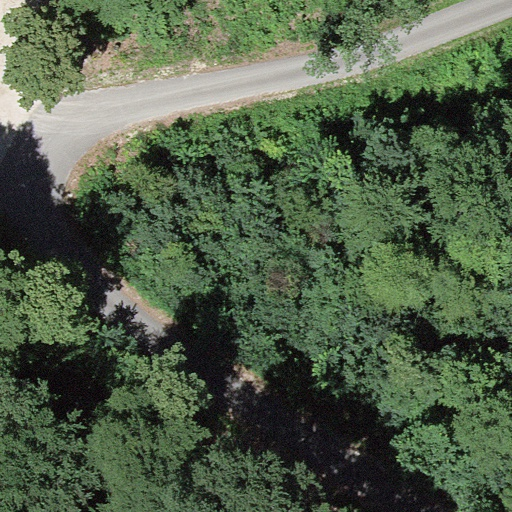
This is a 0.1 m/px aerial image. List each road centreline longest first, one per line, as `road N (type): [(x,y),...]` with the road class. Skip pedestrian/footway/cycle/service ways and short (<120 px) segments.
road 1 (unclassified): [(0,149),(414,511)]
road 2 (unclassified): [(508,0),(234,82),(0,121)]
